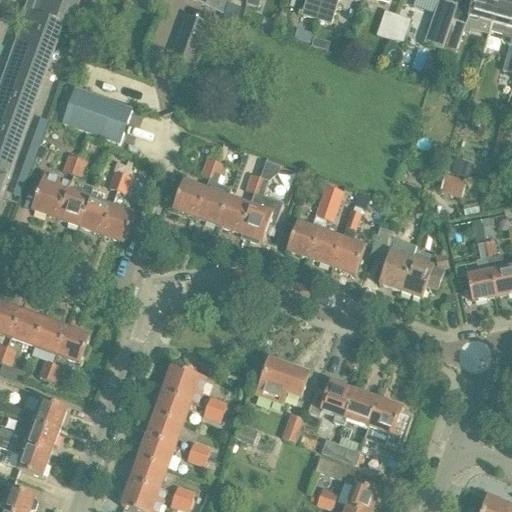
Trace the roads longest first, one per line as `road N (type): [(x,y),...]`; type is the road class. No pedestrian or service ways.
road 1 (residential): [(476,358),(257,291),(145,300)]
road 2 (residential): [(145,300),(71,511)]
road 3 (residential): [(145,300),(0,249)]
